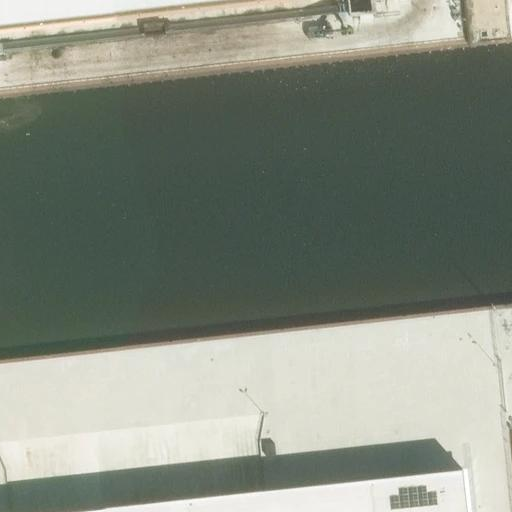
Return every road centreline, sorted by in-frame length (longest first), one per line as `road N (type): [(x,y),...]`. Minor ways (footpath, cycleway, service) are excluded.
road 1 (unknown): [(26,460),(511,400)]
road 2 (unknown): [(393,0),(0,32)]
